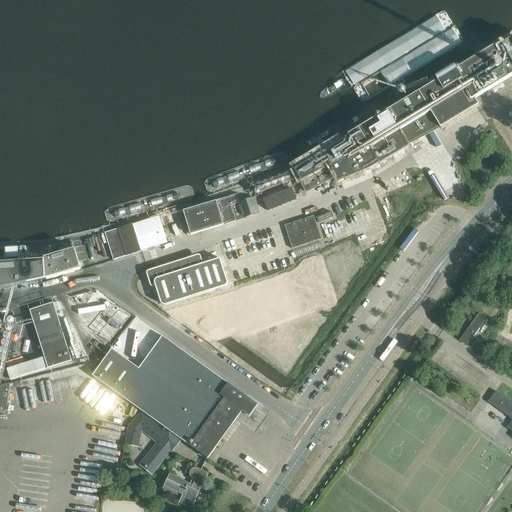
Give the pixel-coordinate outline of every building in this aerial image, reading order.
[(430,124),(425,116),(431,113),(441,129),(479,106),(475,99),(511,76),(511,36),(419,93),(379,117),(379,118),(375,120),(349,136),(350,136),(343,140),(343,141),(323,154),(295,170),(301,182),(306,192),(308,192),(311,199),(328,191),(325,184),(337,178),(340,182),(370,169),(379,164),(380,164),(409,146),(400,131),(412,124),(417,132),(430,124)] [(288,183),(270,189),(271,192),(289,185),(288,183)] [(264,199),(259,201),(264,211),(268,209),(269,210),(296,199),(291,188),(264,199)] [(254,198),(240,203),(237,195),(218,201),(226,225),(237,221),(244,218),(244,219),(259,214),(254,198)] [(218,201),(189,210),(183,212),(190,235),(225,224),(218,201)] [(329,225),(336,242),(351,236),(374,227),(367,209),(329,225)] [(171,215),(168,216),(171,225),(175,239),(180,238),(185,237),(180,221),(178,213),(171,215)] [(158,216),(118,229),(127,256),(167,243),(158,216)] [(286,228),(294,253),(322,244),(314,219),(286,228)] [(127,256),(118,229),(105,234),(114,260),(127,256)] [(44,259),(43,247),(5,249),(6,262),(44,259)] [(0,264),(0,288),(27,283),(27,284),(46,280),(82,270),(76,249),(44,259),(44,261),(0,264)] [(155,282),(155,283),(155,284),(156,286),(161,302),(161,303),(162,304),(162,305),(163,305),(164,306),(165,306),(166,306),(166,305),(224,287),(225,286),(226,286),(226,285),(227,285),(227,284),(227,283),(227,282),(227,281),(220,259),(203,264),(158,279),(157,279),(156,279),(156,280),(155,281),(155,282)] [(5,363),(7,369),(11,380),(72,361),(54,303),(30,310),(44,357),(18,365),(16,359),(5,363)] [(480,314),(463,337),(470,343),(487,319),(480,314)] [(258,405),(163,336),(139,369),(112,349),(92,376),(142,412),(182,440),(208,459),(242,411),(250,417),(258,405)] [(0,411),(7,412),(10,384),(0,386),(0,411)] [(511,402),(497,391),(489,402),(511,418),(511,422),(508,428),(511,430),(511,402)] [(182,440),(142,412),(129,426),(125,444),(136,446),(139,431),(142,430),(162,443),(146,464),(143,462),(140,466),(153,475),(182,440)] [(190,476),(193,478),(190,484),(170,474),(163,488),(183,498),(180,503),(191,508),(199,493),(198,493),(203,484),(208,474),(197,468),(194,468),(191,469),(189,472),(190,476)]
